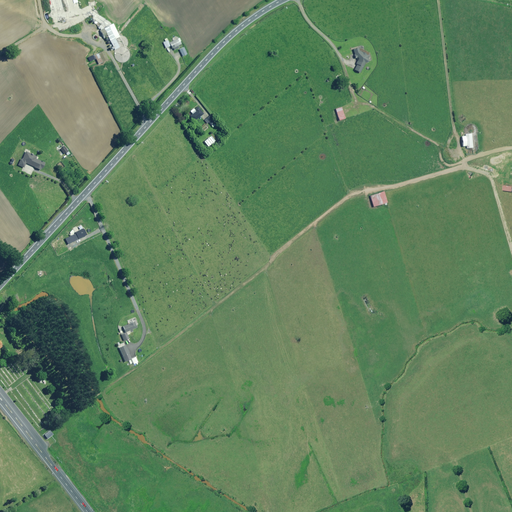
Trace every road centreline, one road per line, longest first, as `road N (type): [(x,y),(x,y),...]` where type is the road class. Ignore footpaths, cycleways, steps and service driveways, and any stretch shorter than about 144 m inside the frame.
road 1 (secondary): [(0,285),(215,49),(281,0)]
road 2 (primary): [(0,397),(87,511)]
